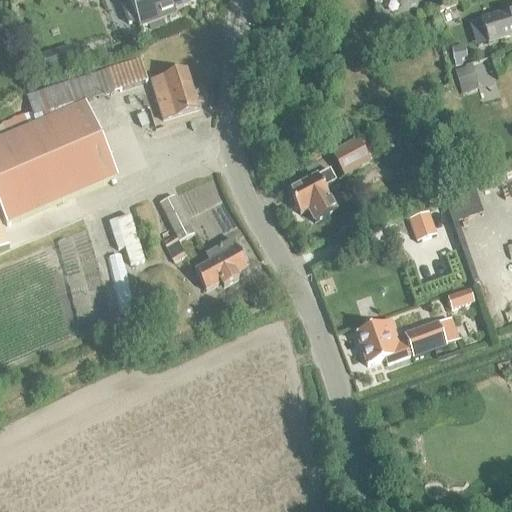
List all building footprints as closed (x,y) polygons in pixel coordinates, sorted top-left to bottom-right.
[(127,0),(128,3),(120,6),(128,27),(136,24),(138,30),(176,17),(174,13),(189,7),(188,2),(193,0),(192,0),(127,0)] [(456,1),(435,8),(437,14),(458,7),(456,1)] [(480,22),(487,45),(511,36),(511,9),(505,12),(506,14),(480,22)] [(101,47),(77,55),(80,64),(104,56),(101,47)] [(463,48),(450,51),(453,68),(461,67),(460,62),(466,61),(463,48)] [(26,100),(37,126),(85,105),(146,85),(139,64),(26,100)] [(471,69),(454,73),(459,90),(460,90),(461,96),(476,92),(474,86),(476,85),(471,69)] [(149,84),(162,124),(197,112),(185,73),(149,84)] [(85,105),(37,126),(0,141),(0,214),(6,228),(117,180),(85,105)] [(330,155),(343,179),(369,166),(356,142),(330,155)] [(482,156),(486,171),(497,168),(493,153),(482,156)] [(316,178),(286,195),(299,218),(305,214),(311,225),(334,212),(329,201),(323,190),(334,184),(328,173),(317,179),(316,178)] [(424,196),(419,206),(429,211),(434,202),(424,196)] [(159,207),(179,245),(193,238),(173,199),(159,207)] [(408,222),(417,245),(436,238),(427,215),(408,222)] [(108,225),(117,253),(124,251),(130,269),(144,264),(130,218),(108,225)] [(0,233),(0,255),(8,252),(0,233)] [(167,250),(165,251),(173,266),(184,260),(173,238),(163,243),(167,250)] [(209,266),(194,273),(205,294),(220,285),(223,290),(237,282),(235,278),(247,271),(231,243),(204,258),(209,266)] [(405,343),(399,345),(392,324),(355,336),(357,342),(366,369),(384,363),(386,368),(411,360),(412,362),(445,350),(436,326),(403,338),(405,343)]
